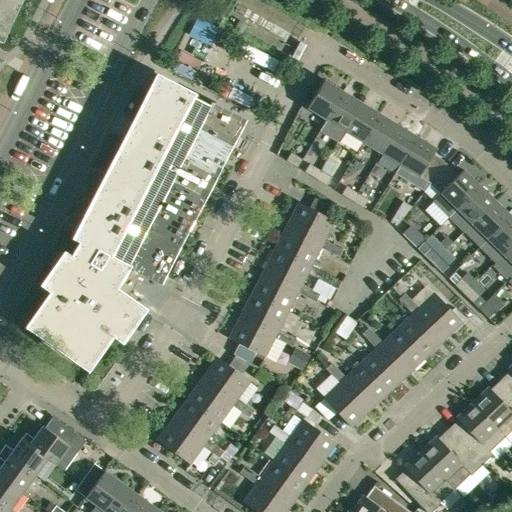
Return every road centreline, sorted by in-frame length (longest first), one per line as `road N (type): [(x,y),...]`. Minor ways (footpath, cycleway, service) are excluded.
road 1 (residential): [(100,422),(182,317),(320,48),(453,127),(511,179)]
road 2 (tertiary): [(0,293),(151,0)]
road 3 (residential): [(511,323),(366,453),(319,511)]
road 4 (tertiary): [(76,0),(0,144)]
road 5 (tertiary): [(388,0),(511,83)]
